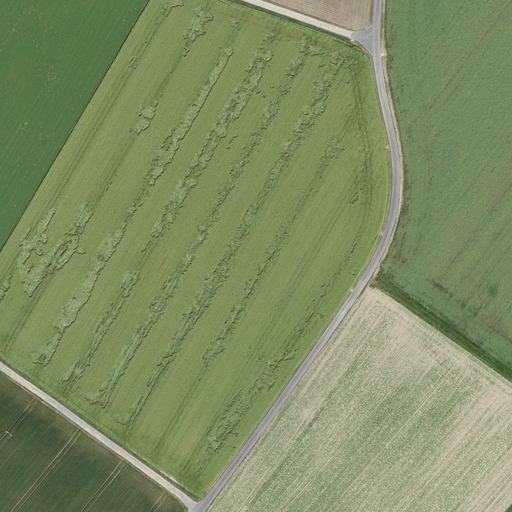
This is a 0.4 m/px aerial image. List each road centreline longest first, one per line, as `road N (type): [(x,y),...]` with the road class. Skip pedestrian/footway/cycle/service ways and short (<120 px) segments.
road 1 (unclassified): [(199,511),(386,235),(397,187),(378,67),(379,0)]
road 2 (track): [(0,362),(199,511)]
road 3 (track): [(366,275),(511,368)]
road 4 (track): [(253,0),(377,41)]
